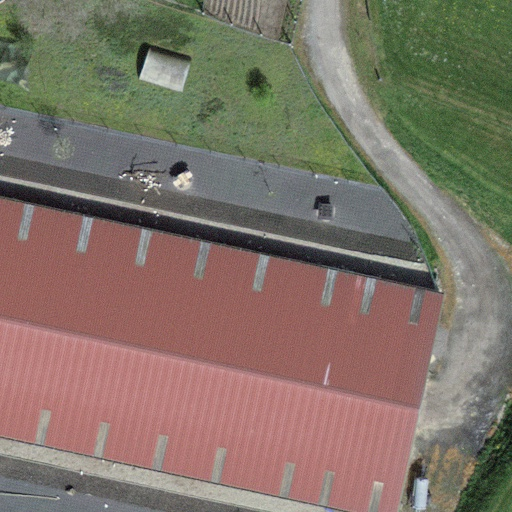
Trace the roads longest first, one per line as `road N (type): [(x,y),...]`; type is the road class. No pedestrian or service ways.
road 1 (track): [(436,506),(477,261),(365,139),(326,0)]
road 2 (track): [(0,156),(477,261)]
